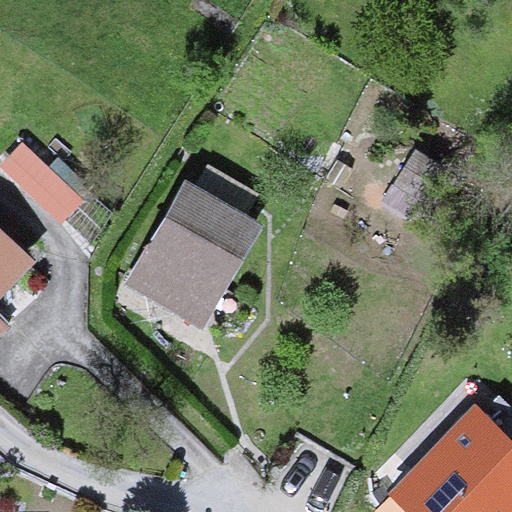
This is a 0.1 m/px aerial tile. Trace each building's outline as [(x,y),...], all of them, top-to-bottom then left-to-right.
[(21,143),(0,163),(50,215),(71,195),(21,143)] [(441,165),(416,148),(393,182),(417,199),(441,165)] [(260,224),(179,178),(120,282),(201,327),(260,224)] [(0,255),(0,275),(10,265),(0,255)] [(511,444),(474,407),(391,490),(413,511),(509,511),(511,509),(511,444)]
